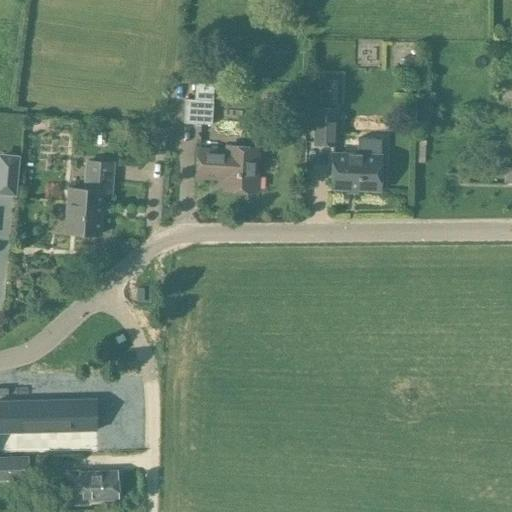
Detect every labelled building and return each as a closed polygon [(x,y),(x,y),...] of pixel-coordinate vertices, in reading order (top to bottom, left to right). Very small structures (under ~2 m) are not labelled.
[(211,125),(214,84),(195,83),(194,100),(185,99),(184,123),(211,125)] [(315,106),(314,144),(335,145),(336,106),(315,106)] [(224,191),(256,193),(259,148),(226,146),(226,151),(198,149),(196,178),(224,179),(224,191)] [(0,194),(16,196),(19,155),(0,153),(0,194)] [(333,153),(331,189),(379,190),(381,155),(333,153)] [(86,162),(84,190),(69,189),(65,233),(99,236),(102,193),(110,193),(112,164),(86,162)] [(95,399),(0,401),(0,433),(96,431),(95,399)] [(0,480),(31,480),(29,456),(0,457),(0,480)] [(79,472),(80,487),(46,488),(47,507),(89,505),(89,501),(118,500),(117,471),(79,472)] [(21,511),(40,510),(40,498),(21,498),(21,511)]
